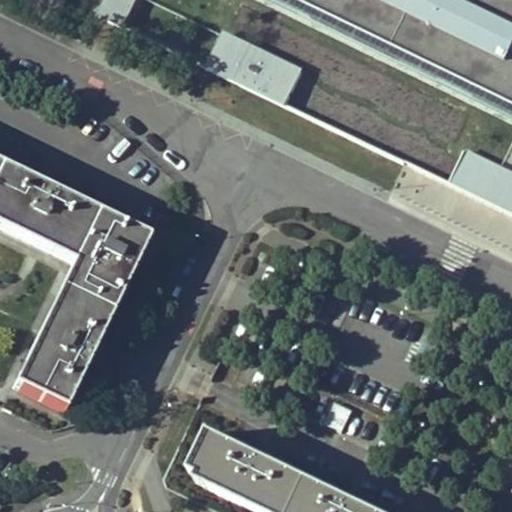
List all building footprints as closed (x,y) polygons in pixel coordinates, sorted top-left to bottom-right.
[(123,27),(135,0),(101,0),(94,14),(123,27)] [(511,0),(254,0),(511,121),(511,169),(464,147),(450,184),(511,216),(511,0)] [(301,67),(223,27),(211,51),(204,67),(285,106),(301,67)] [(147,240),(0,168),(0,232),(71,267),(13,387),(64,411),(147,240)] [(333,404),(325,425),(342,432),(350,410),(333,404)] [(372,511),(209,434),(190,475),(198,478),(195,483),(254,511),(372,511)]
